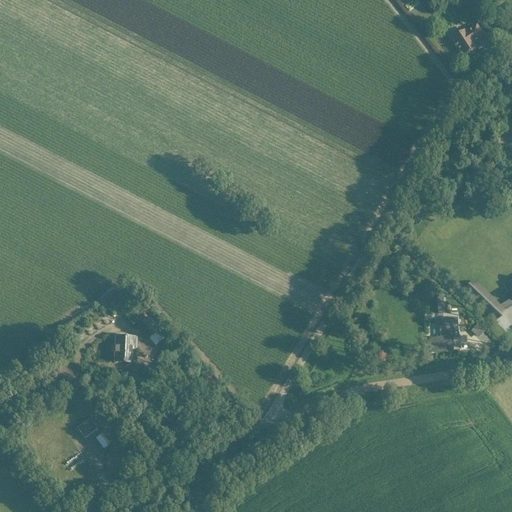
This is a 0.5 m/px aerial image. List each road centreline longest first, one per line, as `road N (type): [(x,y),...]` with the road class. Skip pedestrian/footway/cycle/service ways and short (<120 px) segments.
road 1 (unclassified): [(258,431),(468,84),(511,51)]
road 2 (unclassified): [(258,431),(373,389),(511,371)]
road 3 (unclassified): [(99,511),(258,431)]
